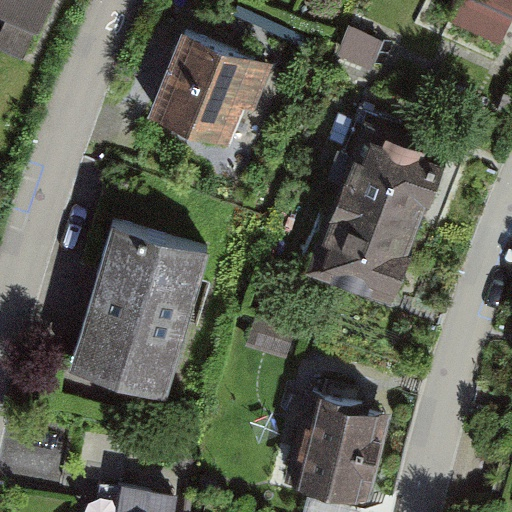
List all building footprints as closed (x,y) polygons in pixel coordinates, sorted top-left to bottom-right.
[(0,0),(0,24),(37,40),(53,0),(0,0)] [(511,23),(511,0),(446,0),(437,22),(499,51),(511,23)] [(271,68),(176,33),(146,117),(241,151),(271,68)] [(436,157),(347,125),(295,269),(384,301),(436,157)] [(213,253),(102,221),(60,365),(172,397),(213,253)] [(369,413),(299,396),(277,484),(347,502),(369,413)] [(175,511),(178,496),(117,486),(112,511),(175,511)]
